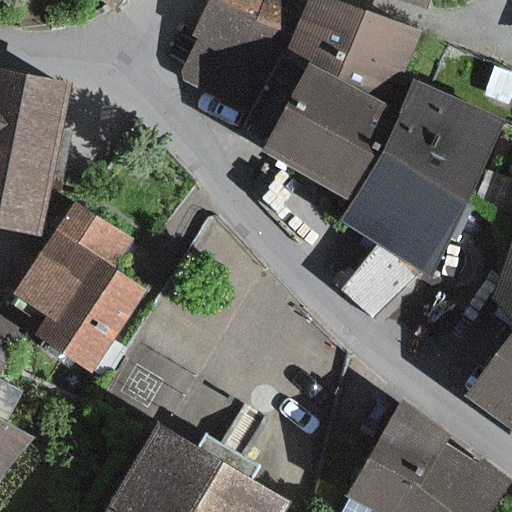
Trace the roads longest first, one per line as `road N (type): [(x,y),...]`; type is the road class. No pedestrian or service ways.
road 1 (residential): [(511,446),(341,314),(124,64)]
road 2 (residential): [(124,64),(0,44)]
